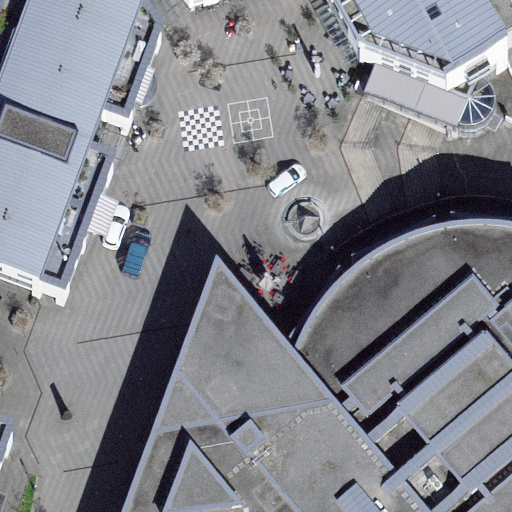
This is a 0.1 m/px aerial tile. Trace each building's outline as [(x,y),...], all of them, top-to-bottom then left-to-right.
[(121,165),(168,40),(133,0),(22,0),(22,3),(0,63),(0,283),(69,312),(121,165)] [(183,0),(191,9),(221,0),(183,0)] [(511,51),(482,0),(323,0),(359,64),(377,70),(365,97),(464,136),(477,137),(489,132),(499,118),(499,104),(493,93),(492,79),(511,68),(511,51)] [(294,333),(282,355),(279,399),(216,455),(146,442),(119,511),(511,511),(511,251),(482,241),(407,248),(368,263),(326,294),(294,333)] [(279,399),(282,355),(209,275),(146,442),(216,455),(279,399)] [(0,501),(20,447),(0,440),(0,501)]
